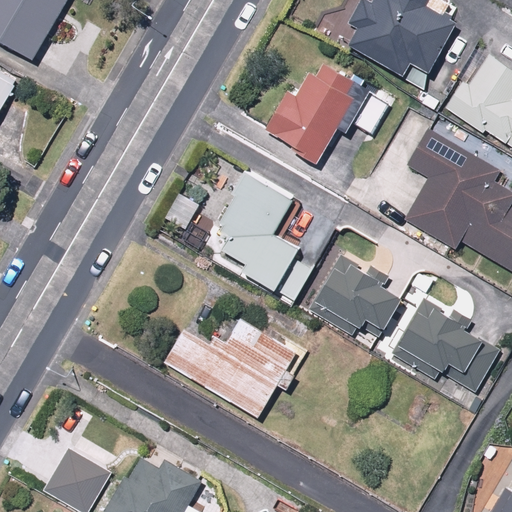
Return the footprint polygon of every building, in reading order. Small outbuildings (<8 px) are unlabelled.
[(63,0),(0,0),(0,45),(31,62),(63,0)] [(328,37),(330,38),(422,87),(454,27),(449,24),(455,12),(431,0),(370,0),(367,5),(358,0),(355,5),(347,1),(328,37)] [(511,75),(475,50),(438,110),(511,155),(511,75)] [(389,106),(321,66),(313,78),(307,75),(293,98),(283,92),(258,136),(314,168),(335,131),(343,136),(348,126),(370,139),(389,106)] [(0,109),(16,80),(0,71),(0,109)] [(497,170),(427,128),(403,167),(427,181),(401,224),(452,255),(458,245),(511,277),(511,207),(508,205),(511,198),(511,196),(489,183),(497,170)] [(292,199),(247,173),(243,171),(209,230),(219,236),(207,258),(272,295),(299,248),(272,233),(292,199)] [(204,195),(184,184),(163,218),(183,229),(204,195)] [(385,278),(337,252),(305,310),(353,337),(361,322),(378,332),(395,300),(378,291),(385,278)] [(492,342),(427,300),(392,356),(458,397),(492,342)] [(262,335),(233,318),(219,340),(213,337),(210,344),(182,328),(159,370),(251,422),(270,390),(279,396),(307,348),(267,325),(262,335)] [(65,448),(38,493),(69,511),(85,511),(109,475),(65,448)] [(126,482),(118,479),(98,511),(192,511),(184,507),(197,484),(162,464),(157,473),(138,462),(126,482)] [(511,511),(511,486),(495,511),(511,511)]
